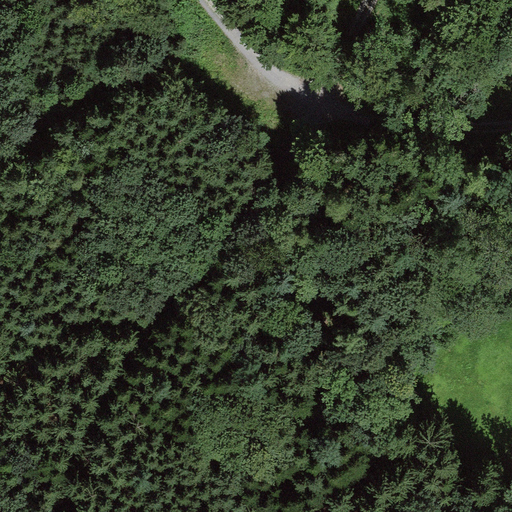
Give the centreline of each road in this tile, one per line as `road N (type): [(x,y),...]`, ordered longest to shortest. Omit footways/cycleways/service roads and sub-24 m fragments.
road 1 (track): [(53,511),(126,361),(277,185),(317,105)]
road 2 (track): [(511,127),(404,136),(317,105),(247,52),(201,0)]
